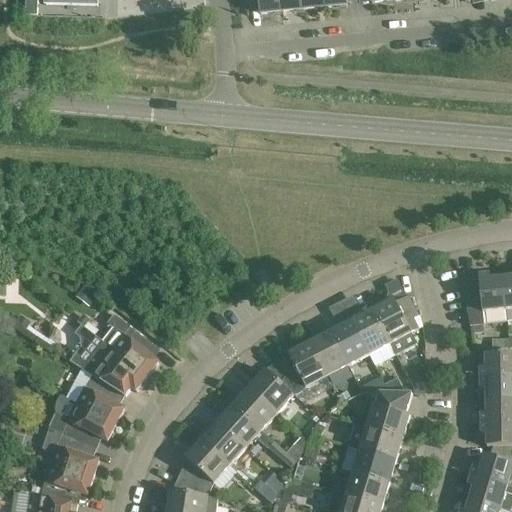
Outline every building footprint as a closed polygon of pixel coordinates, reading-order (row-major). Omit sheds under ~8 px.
[(25,0),(26,15),(26,18),(38,18),(37,0),(25,0)] [(258,0),(260,16),(282,14),(280,0),(258,0)] [(280,0),(282,14),(304,12),(302,0),(280,0)] [(302,0),(304,12),(325,10),(324,0),(302,0)] [(324,0),(325,10),(347,7),(346,0),(324,0)] [(483,315),(506,312),(502,280),(490,281),(489,276),(479,277),(479,282),(461,284),(470,321),(471,328),(483,327),(482,319),(483,319),(483,315)] [(511,311),(511,278),(502,280),(506,312),(511,311)] [(80,293),(93,304),(99,296),(86,286),(80,293)] [(373,313),(390,347),(419,332),(413,321),(419,318),(408,299),(396,305),(394,301),(373,313)] [(352,323),(369,358),(375,368),(396,357),(390,347),(373,313),(352,323)] [(149,357),(156,349),(114,316),(107,326),(112,330),(102,344),(112,351),(148,380),(159,365),(149,357)] [(82,319),(78,324),(94,337),(98,332),(82,319)] [(15,325),(25,332),(28,326),(19,320),(15,325)] [(348,368),(369,358),(352,323),(331,334),(348,368)] [(2,332),(14,336),(16,329),(4,325),(2,332)] [(348,368),(331,334),(310,345),(328,379),(348,368)] [(509,341),(492,342),(492,350),(510,349),(509,341)] [(125,399),(131,391),(136,394),(148,380),(112,351),(102,344),(82,371),(92,378),(104,385),(125,399)] [(310,345),(288,356),(289,358),(277,364),(279,366),(288,377),(280,385),(294,398),(306,390),(328,379),(327,377),(310,345)] [(480,370),(480,380),(511,379),(511,356),(485,357),(486,370),(480,370)] [(249,390),(278,416),(294,398),(280,385),(288,377),(279,366),(269,375),(266,372),(249,390)] [(82,371),(66,401),(116,428),(125,412),(96,396),(104,385),(92,378),(82,371)] [(511,379),(480,380),(480,390),(486,390),(486,403),(511,402),(511,379)] [(403,393),(397,382),(386,388),(389,393),(403,393)] [(234,408),(262,433),(278,416),(249,390),(234,408)] [(373,407),(366,430),(403,441),(410,418),(406,417),(412,396),(392,396),(380,395),(377,408),(373,407)] [(0,406),(10,411),(14,403),(0,396),(0,406)] [(116,428),(66,401),(60,398),(58,401),(57,403),(56,405),(56,406),(55,408),(55,409),(55,411),(55,413),(55,416),(49,429),(49,430),(74,441),(79,429),(108,444),(116,428)] [(481,426),(511,425),(511,402),(486,403),(486,415),(481,416),(481,426)] [(287,456),(274,444),(262,433),(234,408),(218,425),(246,451),(256,440),(267,451),(269,449),(291,470),(296,464),(287,456)] [(230,468),(246,451),(218,425),(202,443),(230,468)] [(511,425),(481,426),(481,436),(487,436),(487,449),(493,449),(511,448),(511,425)] [(318,426),(313,435),(320,439),(325,430),(318,426)] [(403,441),(366,430),(355,426),(348,449),(360,452),(396,463),(403,441)] [(54,455),(50,467),(94,481),(99,463),(68,453),(74,441),(49,430),(42,451),(54,455)] [(301,440),(287,456),(296,464),(297,464),(299,460),(307,446),(301,440)] [(230,468),(202,443),(185,460),(188,463),(184,468),(180,478),(194,485),(189,496),(208,499),(214,486),(230,468)] [(474,468),(471,477),(511,489),(511,448),(493,449),(490,459),(483,457),(479,469),(474,468)] [(306,450),(304,459),(316,463),(319,454),(306,450)] [(37,454),(28,451),(26,457),(35,460),(37,454)] [(353,475),(389,486),(396,463),(360,452),(353,475)] [(94,481),(50,467),(44,484),(43,491),(41,498),(72,506),(70,505),(74,494),(88,499),(94,481)] [(383,509),(389,486),(353,475),(346,498),(383,509)] [(284,485),(275,477),(259,495),(272,506),(284,485)] [(507,511),(509,511),(511,503),(511,489),(471,477),(468,487),(473,489),(470,501),(501,510),(507,511)] [(215,511),(218,501),(208,499),(189,496),(194,485),(180,478),(175,488),(174,494),(170,493),(167,511),(215,511)] [(294,494),(299,496),(302,485),(287,481),(276,501),(290,505),(294,494)] [(33,489),(31,496),(41,498),(43,491),(33,489)] [(328,511),(381,511),(383,509),(346,498),(334,494),(328,511)] [(71,511),(72,506),(41,498),(31,496),(28,511),(71,511)] [(500,511),(501,510),(470,501),(466,511),(462,511),(461,511),(460,511),(500,511)] [(273,511),(285,511),(287,506),(276,503),(273,511)]
